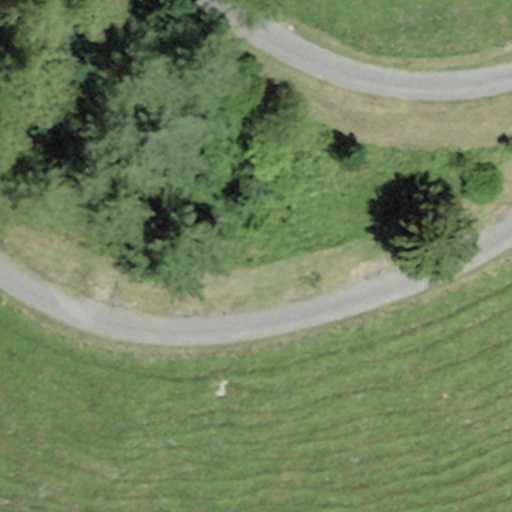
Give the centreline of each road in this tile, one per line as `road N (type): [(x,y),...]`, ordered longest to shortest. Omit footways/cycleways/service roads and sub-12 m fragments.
road 1 (residential): [(511,229),(401,283),(256,327),(190,331),(120,321),(0,268)]
road 2 (residential): [(217,0),(290,49),(388,83),(511,75)]
